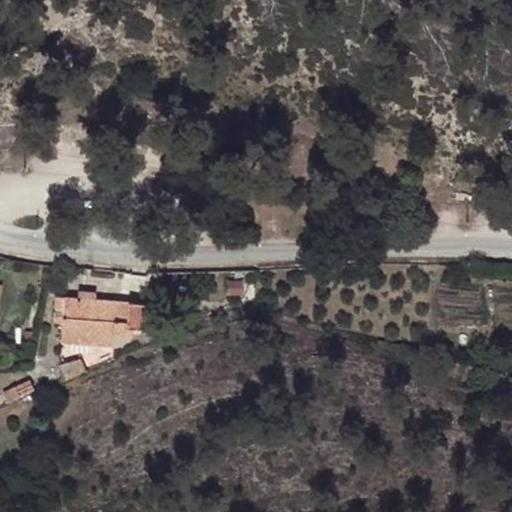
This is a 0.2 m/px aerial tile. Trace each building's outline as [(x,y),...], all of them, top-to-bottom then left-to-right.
[(67,296),(66,301),(64,322),(62,341),(77,343),(89,344),(115,347),(117,334),(127,335),(128,328),(147,330),(150,304),(96,299),(80,298),(67,296)] [(64,322),(66,301),(59,301),(56,321),(64,322)] [(439,358),(437,367),(435,378),(455,383),(459,363),(439,358)] [(73,377),(85,371),(81,363),(63,369),(67,379),(73,377)] [(28,379),(15,386),(20,396),(34,389),(28,379)] [(20,396),(15,386),(10,388),(15,398),(20,396)]
